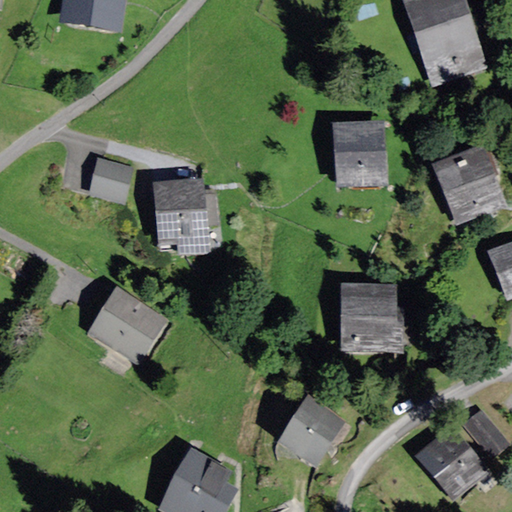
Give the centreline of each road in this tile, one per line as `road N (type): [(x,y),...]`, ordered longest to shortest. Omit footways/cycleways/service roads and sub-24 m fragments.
road 1 (residential): [(0,163),(130,69),(196,0)]
road 2 (residential): [(511,362),(392,430),(357,469),(341,511)]
